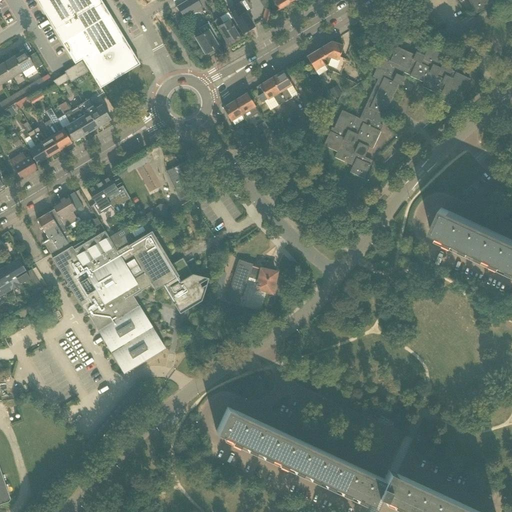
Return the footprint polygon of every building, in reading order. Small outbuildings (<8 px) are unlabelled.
[(36,0),(75,64),(83,59),(100,88),(140,64),(116,25),(100,0),(36,0)] [(186,0),(176,6),(179,11),(183,17),(190,14),(191,15),(203,13),(202,7),(202,6),(197,0),(186,0)] [(252,27),(254,26),(249,18),(251,17),(248,11),(250,9),(245,0),(242,0),(235,5),(234,4),(228,8),(233,17),(243,33),(248,30),(249,31),(253,28),(252,27)] [(273,0),(279,9),(294,0),(273,0)] [(460,0),(461,2),(463,0),(471,0),(478,11),(490,4),(488,0),(460,0)] [(272,18),(273,13),(272,11),(265,9),(261,24),(268,26),(270,24),(272,25),(274,19),(272,18)] [(214,21),(226,42),(232,39),(233,40),(238,37),(237,36),(238,35),(229,20),(232,18),(228,13),(214,21)] [(198,29),(200,32),(195,36),(196,37),(195,38),(205,54),(206,53),(207,54),(214,50),(213,49),(218,46),(214,40),(218,38),(209,23),(198,29)] [(343,45),(332,41),(331,41),(319,49),(324,57),(328,63),(330,57),(338,60),(343,45)] [(402,76),(404,72),(410,75),(410,76),(424,82),(422,86),(440,95),(438,99),(453,106),(459,91),(463,93),(470,79),(452,70),(452,69),(442,64),(441,67),(437,66),(443,52),(425,43),(421,52),(417,50),(414,55),(388,43),(372,77),(378,79),(371,94),(389,103),(398,84),(400,85),(404,77),(402,76)] [(324,65),(323,65),(320,59),(324,57),(319,49),(306,56),(315,70),(324,65)] [(35,69),(42,65),(35,53),(28,57),(24,50),(14,56),(22,71),(33,65),(35,69)] [(14,56),(10,59),(3,63),(12,77),(22,71),(14,56)] [(70,82),(88,71),(82,61),(73,66),(64,71),(65,73),(69,79),(70,82)] [(12,77),(3,63),(0,64),(0,81),(1,84),(12,77)] [(297,94),(291,84),(283,71),(271,78),(285,101),(291,97),(297,94)] [(65,73),(52,81),(56,87),(69,79),(65,73)] [(31,84),(33,88),(43,81),(41,78),(31,84)] [(270,110),(278,105),(285,101),(271,78),(259,85),(263,93),(267,99),(264,101),(270,110)] [(20,91),(22,94),(33,88),(31,84),(20,91)] [(333,99),(335,98),(341,94),(337,86),(328,91),(333,99)] [(9,97),(12,101),(22,94),(20,91),(9,97)] [(259,112),(247,93),(233,101),(241,115),(249,110),(253,116),(259,112)] [(267,99),(263,93),(258,96),(262,102),(264,101),(267,99)] [(350,172),(364,178),(372,160),(364,157),(369,147),(372,149),(383,125),(380,124),(389,103),(371,94),(360,118),(342,110),(334,128),(332,127),(323,145),(337,152),(334,157),(352,166),(350,172)] [(30,102),(27,96),(16,103),(20,108),(30,102)] [(0,105),(1,107),(12,101),(9,97),(0,102),(0,105)] [(94,109),(89,99),(83,102),(97,127),(110,119),(102,104),(94,109)] [(231,121),(241,115),(233,101),(223,107),(231,121)] [(76,120),(70,110),(65,102),(59,105),(65,114),(57,119),(63,128),(65,126),(74,141),(85,135),(76,120)] [(85,135),(97,127),(83,102),(77,106),(83,116),(76,120),(85,135)] [(9,118),(17,113),(14,110),(17,107),(15,105),(12,107),(12,106),(5,111),(9,118)] [(47,125),(53,134),(51,136),(60,150),(72,142),(63,128),(57,119),(52,109),(46,112),(52,122),(50,122),(48,123),(47,125)] [(25,139),(30,148),(28,150),(37,164),(48,156),(33,130),(32,130),(27,122),(22,125),(29,136),(25,139)] [(264,134),(267,139),(272,135),(264,122),(259,125),(264,134)] [(48,156),(60,150),(51,136),(45,139),(38,127),(33,130),(48,156)] [(237,130),(240,136),(245,132),(242,127),(237,130)] [(264,134),(256,138),(255,139),(259,144),(267,139),(264,134)] [(10,140),(15,147),(21,143),(17,136),(10,140)] [(255,139),(245,145),(248,150),(259,144),(255,139)] [(26,158),(22,152),(10,160),(21,179),(38,169),(35,165),(30,156),(26,158)] [(166,171),(180,201),(192,195),(178,165),(166,171)] [(125,168),(118,173),(121,178),(129,174),(125,168)] [(117,190),(109,176),(98,183),(113,207),(118,215),(123,211),(116,200),(127,194),(123,186),(117,190)] [(349,178),(347,178),(344,176),(337,192),(342,194),(349,178)] [(93,204),(99,214),(107,210),(113,207),(98,183),(87,189),(95,203),(93,204)] [(84,209),(82,205),(74,192),(68,196),(67,196),(52,205),(54,209),(62,222),(68,231),(80,224),(81,221),(80,219),(79,217),(76,217),(72,211),(77,208),(79,211),(81,211),(83,210),(84,209)] [(511,239),(442,207),(430,232),(511,269),(511,239)] [(54,209),(37,219),(49,240),(44,242),(50,254),(73,240),(68,231),(62,222),(54,209)] [(99,221),(100,221),(98,217),(95,219),(91,219),(88,221),(87,225),(89,230),(100,224),(100,223),(101,223),(99,221)] [(150,231),(144,220),(127,230),(128,233),(129,232),(134,241),(150,231)] [(67,282),(67,283),(67,284),(68,284),(68,285),(69,285),(70,285),(86,313),(87,312),(123,372),(164,347),(139,305),(139,304),(140,304),(140,303),(140,302),(139,301),(138,301),(137,301),(133,295),(151,284),(154,289),(164,285),(180,313),(201,300),(208,278),(192,274),(182,259),(172,265),(157,240),(158,240),(158,239),(158,238),(158,237),(157,237),(157,236),(156,236),(155,236),(151,231),(150,231),(134,241),(118,251),(113,242),(106,230),(85,243),(84,240),(73,247),(72,246),(53,257),(67,281),(67,282)] [(128,233),(113,242),(118,251),(134,241),(129,232),(128,233)] [(36,291),(42,288),(43,288),(31,269),(26,272),(18,259),(4,267),(16,286),(20,284),(20,285),(29,279),(36,291)] [(254,288),(272,292),(276,272),(258,268),(258,270),(251,268),(252,264),(239,260),(226,301),(239,305),(242,298),(239,297),(246,276),(248,277),(249,275),(256,278),(254,288)] [(4,267),(0,269),(0,295),(2,294),(11,288),(16,286),(4,267)] [(225,273),(221,271),(213,294),(218,296),(225,273)] [(86,441),(88,442),(96,449),(145,391),(135,383),(86,441)] [(384,458),(376,475),(227,407),(216,431),(373,503),(377,494),(415,511),(480,511),(396,473),(400,466),(384,458)] [(0,504),(9,501),(0,474),(0,504)]
